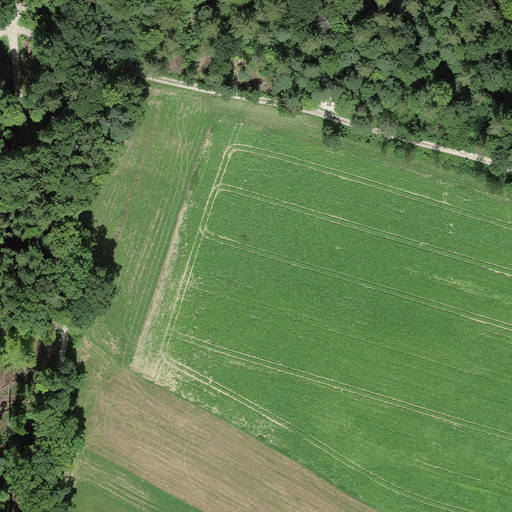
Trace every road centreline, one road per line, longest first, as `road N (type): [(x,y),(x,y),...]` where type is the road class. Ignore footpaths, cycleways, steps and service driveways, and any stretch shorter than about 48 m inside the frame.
road 1 (track): [(6,28),(511,169)]
road 2 (track): [(6,28),(58,233),(67,305),(58,377),(33,454),(33,511)]
